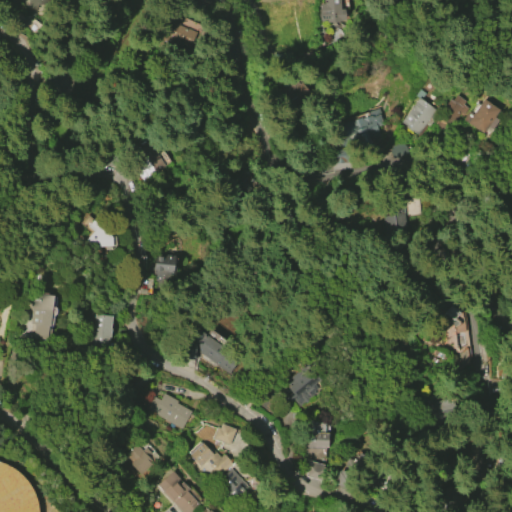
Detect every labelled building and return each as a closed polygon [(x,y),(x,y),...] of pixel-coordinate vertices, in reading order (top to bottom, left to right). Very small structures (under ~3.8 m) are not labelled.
[(10,0),(12,8),(49,1),(49,0),(10,0)] [(324,0),(340,0),(341,9),(344,9),(345,20),(318,21),(318,13),(319,13),(319,10),(321,9),(320,3),(324,3),(324,0)] [(186,47),(173,40),(169,48),(152,40),(165,11),(182,19),(179,26),(193,32),(186,47)] [(47,92),(69,93),(70,75),(48,74),(47,92)] [(437,117),(449,99),(452,101),(455,95),(465,101),(463,104),(467,107),(462,115),(460,113),(456,118),(459,121),(453,129),(447,125),(443,131),(434,125),(439,118),(437,117)] [(400,122),(418,97),(438,112),(426,128),(423,126),(417,135),(400,122)] [(499,110),(488,125),(490,126),(485,134),(462,119),(468,111),(472,114),(483,98),(499,110)] [(377,109),(385,134),(368,139),(370,145),(365,146),(363,140),(346,145),(341,128),(352,124),(350,120),(360,117),(361,119),(369,116),(367,112),(377,109)] [(159,152),(166,163),(145,176),(136,162),(144,157),(139,149),(149,143),(156,154),(159,152)] [(418,198),(420,214),(404,216),(406,237),(385,239),(382,216),(392,214),(391,201),(418,198)] [(87,226),(92,220),(101,229),(103,227),(114,237),(115,245),(111,249),(105,249),(104,246),(96,246),(97,249),(91,249),(90,246),(79,246),(92,231),(87,226)] [(178,256),(177,271),(152,269),(153,254),(178,256)] [(407,277),(417,267),(425,275),(415,285),(407,277)] [(31,293),(52,295),(48,326),(47,326),(46,339),(32,337),(33,324),(29,323),(31,307),(30,307),(31,293)] [(431,310),(444,296),(450,301),(443,309),(445,311),(452,304),(460,312),(452,320),(456,324),(453,327),(445,319),(443,320),(442,319),(441,320),(431,310)] [(94,314),(112,315),(107,354),(89,352),(92,326),(94,314)] [(196,325),(229,350),(227,352),(238,360),(229,372),(214,361),(212,363),(195,350),(194,357),(179,356),(180,340),(188,341),(189,334),(196,325)] [(436,347),(446,351),(443,360),(433,355),(436,347)] [(467,348),(469,364),(457,365),(456,354),(467,348)] [(297,371),(298,372),(307,364),(320,379),(314,384),(317,387),(314,390),(315,392),(308,398),(309,399),(305,403),(304,402),(299,406),(292,399),(290,400),(282,391),(284,390),(281,385),(297,371)] [(190,411),(180,428),(156,414),(159,408),(153,405),(149,411),(143,407),(151,395),(159,400),(162,395),(190,411)] [(327,449),(307,449),(307,446),(304,446),(304,439),(302,439),(303,432),(306,432),(306,422),(308,422),(308,420),(314,420),(314,422),(316,422),(316,423),(317,423),(317,433),(327,433),(327,449)] [(220,424),(234,429),(228,445),(211,438),(215,427),(218,428),(220,424)] [(208,445),(219,456),(222,453),(223,455),(224,454),(229,459),(228,460),(229,461),(228,461),(230,463),(215,477),(213,475),(206,482),(189,464),(193,460),(188,453),(200,442),(205,448),(208,445)] [(122,456),(135,444),(142,451),(145,447),(149,452),(148,454),(149,455),(146,457),(151,462),(139,474),(122,456)] [(320,480),(305,476),(306,473),(302,472),(304,464),(308,465),(308,463),(310,464),(311,461),(324,465),(323,467),(325,468),(322,477),(321,477),(320,480)] [(0,511),(37,511),(37,502),(28,482),(14,468),(0,462),(0,511)] [(217,481),(230,468),(247,486),(245,488),(250,494),(237,507),(226,495),(228,493),(217,481)] [(187,511),(181,511),(156,485),(172,471),(179,478),(177,480),(181,484),(183,483),(188,489),(186,491),(197,503),(187,511)]
